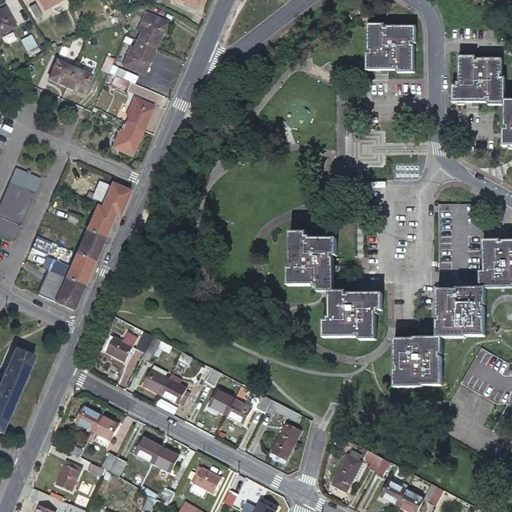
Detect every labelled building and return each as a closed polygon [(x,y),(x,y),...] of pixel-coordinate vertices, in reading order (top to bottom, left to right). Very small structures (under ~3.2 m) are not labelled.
[(38,0),(45,11),(63,0),(38,0)] [(200,0),(176,0),(197,8),(200,0)] [(35,4),(27,8),(35,21),(42,17),(35,4)] [(0,35),(16,26),(6,7),(0,10),(0,35)] [(137,40),(155,48),(166,22),(145,13),(136,33),(139,34),(137,40)] [(363,52),(363,69),(390,70),(390,67),(395,68),(394,73),(413,73),(413,46),(411,46),(411,42),(416,42),(416,25),(388,24),(388,27),(384,27),(384,22),(366,21),(365,48),(368,49),(368,52),(363,52)] [(21,38),(28,54),(38,50),(30,34),(21,38)] [(144,74),(155,48),(137,40),(134,46),(131,45),(122,65),(144,74)] [(452,83),(451,101),(484,102),(484,97),(487,97),(487,103),(505,104),(504,127),(509,127),(509,130),(503,130),(503,147),(511,147),(511,98),(505,98),(506,80),(502,79),(502,76),(505,76),(505,58),(483,57),(483,61),(478,61),(478,54),(461,54),(460,81),(457,81),(457,83),(452,83)] [(106,56),(100,70),(107,73),(114,59),(106,56)] [(49,79),(66,86),(74,68),(57,61),(49,79)] [(118,67),(114,74),(136,83),(139,77),(118,67)] [(74,68),(66,86),(84,94),(92,76),(74,68)] [(129,82),(116,77),(113,85),(126,90),(129,82)] [(129,116),(126,123),(143,131),(154,106),(134,97),(127,115),(129,116)] [(89,119),(84,131),(91,133),(96,121),(89,119)] [(143,131),(126,123),(123,131),(120,130),(112,147),(132,156),(143,131)] [(27,173),(16,168),(13,175),(25,180),(28,173),(27,173)] [(30,174),(28,173),(25,180),(38,186),(41,179),(30,174)] [(13,175),(10,182),(22,187),(25,180),(13,175)] [(25,180),(22,187),(35,193),(38,186),(25,180)] [(119,216),(130,191),(113,184),(111,183),(110,186),(99,181),(94,194),(91,201),(101,206),(101,208),(115,214),(119,216)] [(7,190),(19,195),(22,187),(10,182),(7,190)] [(22,187),(19,195),(31,200),(35,193),(22,187)] [(77,187),(74,194),(91,201),(94,194),(77,187)] [(4,196),(16,201),(19,195),(7,190),(4,196)] [(19,195),(16,201),(29,207),(31,200),(19,195)] [(1,203),(13,208),(16,201),(4,196),(1,203)] [(16,201),(13,208),(26,213),(29,207),(16,201)] [(0,204),(0,210),(10,214),(13,208),(1,203),(0,204)] [(436,205),(436,271),(448,271),(454,289),(434,289),(434,318),(436,318),(436,323),(434,323),(434,327),(434,336),(411,336),(411,338),(391,338),(391,365),(392,365),(392,369),(390,369),(390,385),(418,385),(418,382),(438,382),(438,356),(435,356),(435,353),(439,353),(439,336),(466,336),(466,334),(484,334),(484,309),(482,309),(482,306),(484,306),(484,289),(511,289),(511,286),(511,242),(501,243),(501,245),(498,245),(497,242),(480,242),(480,271),(477,272),(478,224),(477,205),(436,205)] [(105,238),(115,214),(101,208),(98,207),(96,206),(86,230),(105,238)] [(13,208),(10,214),(23,220),(26,213),(13,208)] [(0,217),(8,221),(10,214),(0,210),(0,217)] [(62,220),(75,225),(79,218),(65,212),(62,220)] [(10,214),(8,221),(20,227),(23,220),(10,214)] [(20,227),(8,221),(4,228),(17,234),(20,227)] [(4,228),(1,235),(14,240),(17,234),(4,228)] [(94,261),(105,238),(86,230),(76,254),(94,261)] [(286,268),(286,285),(314,285),(314,287),(317,287),(317,293),(326,293),(325,320),(322,320),(322,325),(318,325),(318,344),(351,344),(351,342),(357,342),(357,345),(373,345),(373,313),(377,313),(377,309),(381,309),(381,293),(345,292),(345,294),(342,294),(342,290),(334,290),(334,258),(332,258),(331,255),(335,255),(335,238),(310,238),(310,236),(305,235),(305,230),(289,230),(289,263),(292,263),(291,269),(286,268)] [(51,243),(36,237),(31,248),(46,255),(51,243)] [(84,286),(94,261),(76,254),(70,267),(53,260),(48,270),(84,286)] [(73,310),(84,286),(48,270),(38,295),(73,310)] [(145,352),(153,336),(145,331),(141,339),(130,333),(125,341),(115,336),(107,350),(126,361),(134,347),(145,352)] [(160,339),(153,336),(145,352),(142,357),(148,361),(155,349),(160,339)] [(180,358),(183,352),(160,339),(155,349),(178,362),(180,358)] [(14,348),(0,380),(0,386),(17,394),(34,356),(14,348)] [(511,364),(508,365),(482,351),(461,388),(498,407),(511,407),(511,364)] [(193,357),(183,352),(180,358),(189,363),(193,357)] [(145,385),(161,393),(169,378),(166,376),(169,371),(156,364),(145,385)] [(222,372),(213,368),(207,381),(215,385),(222,372)] [(169,378),(161,393),(183,405),(191,390),(180,384),(175,381),(169,378)] [(236,398),(227,414),(245,423),(253,408),(245,403),(248,399),(245,397),(249,389),(243,385),(236,398)] [(17,394),(0,386),(0,432),(17,394)] [(210,405),(227,414),(236,398),(218,389),(210,405)] [(267,410),(273,399),(265,395),(257,409),(266,413),(267,410)] [(304,415),(273,399),(267,410),(275,414),(278,410),(299,421),(300,418),(302,419),(304,415)] [(94,430),(102,414),(85,405),(76,421),(94,430)] [(120,424),(102,414),(94,430),(111,440),(120,424)] [(288,423),(270,455),(285,463),(302,431),(288,423)] [(136,453),(153,462),(162,446),(145,437),(136,453)] [(80,458),(83,450),(69,444),(66,451),(80,458)] [(162,446),(153,462),(171,472),(179,455),(162,446)] [(349,454),(358,459),(361,453),(353,448),(349,454)] [(377,471),(384,457),(368,449),(363,459),(370,463),(369,466),(377,471)] [(102,467),(110,471),(118,456),(111,452),(102,467)] [(366,463),(358,459),(349,454),(348,454),(332,482),(347,490),(354,479),(356,480),(366,463)] [(118,456),(110,471),(119,476),(127,461),(118,456)] [(391,462),(384,457),(377,471),(376,472),(383,476),(391,462)] [(67,462),(66,465),(80,471),(82,468),(67,462)] [(104,470),(91,463),(87,470),(100,477),(104,470)] [(66,465),(56,485),(71,492),(80,471),(66,465)] [(206,488),(214,492),(222,477),(200,466),(192,480),(195,482),(206,488)] [(381,495),(398,504),(406,489),(389,480),(381,495)] [(206,488),(195,482),(191,488),(203,495),(206,488)] [(432,483),(424,498),(430,501),(438,486),(432,483)] [(438,486),(430,501),(437,505),(445,490),(438,486)] [(160,501),(168,506),(175,493),(167,488),(160,501)] [(229,489),(222,501),(231,506),(238,494),(229,489)] [(406,489),(398,504),(413,511),(416,511),(424,498),(406,489)] [(150,511),(156,499),(147,494),(141,509),(148,511),(150,511)] [(262,499),(255,511),(273,511),(277,507),(262,499)] [(202,511),(185,502),(179,511),(202,511)]
